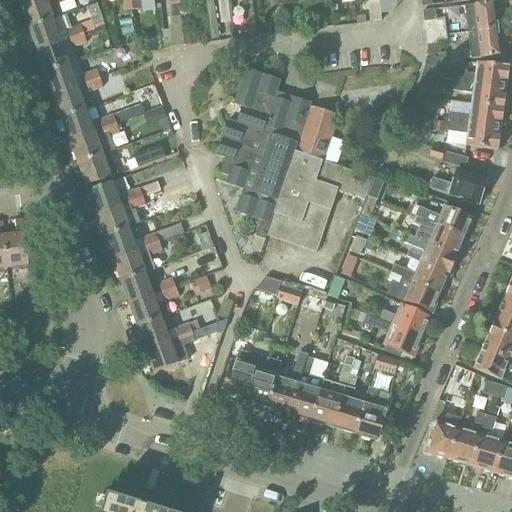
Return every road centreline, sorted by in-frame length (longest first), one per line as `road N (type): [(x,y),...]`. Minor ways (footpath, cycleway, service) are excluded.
road 1 (residential): [(379,508),(511,188)]
road 2 (residential): [(83,416),(379,508)]
road 3 (residential): [(83,416),(106,315),(55,196)]
road 4 (residential): [(55,196),(3,69)]
